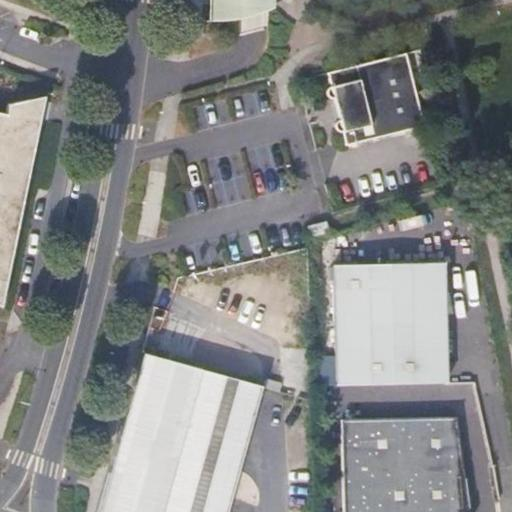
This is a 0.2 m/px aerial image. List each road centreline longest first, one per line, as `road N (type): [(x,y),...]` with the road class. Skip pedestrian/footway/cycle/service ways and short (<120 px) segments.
road 1 (secondary): [(43,511),(50,448),(102,259),(130,83)]
road 2 (secondary): [(111,79),(63,333),(30,444),(0,493)]
road 3 (residential): [(250,55),(130,83)]
